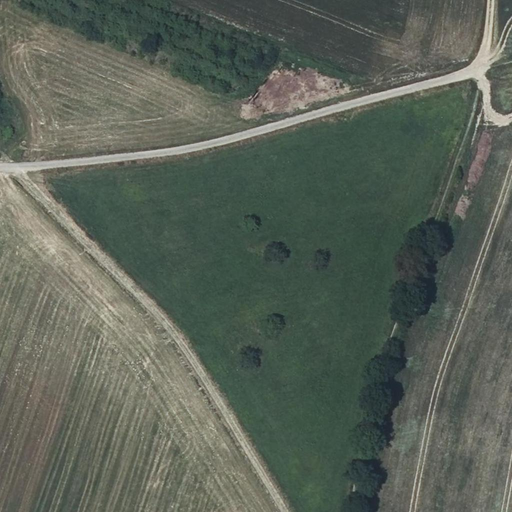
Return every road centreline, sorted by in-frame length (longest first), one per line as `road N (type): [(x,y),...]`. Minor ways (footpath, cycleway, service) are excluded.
road 1 (track): [(478,66),(145,154),(0,166)]
road 2 (track): [(478,66),(381,360),(349,511)]
road 3 (track): [(0,152),(173,336),(282,511)]
